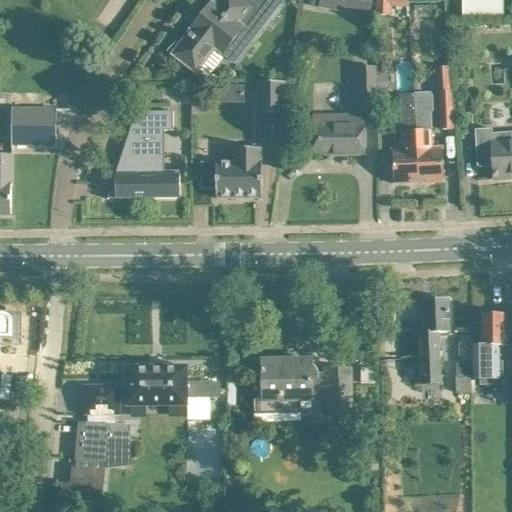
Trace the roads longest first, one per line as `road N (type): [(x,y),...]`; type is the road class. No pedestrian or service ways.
road 1 (tertiary): [(511,243),(60,258)]
road 2 (residential): [(60,258),(71,151),(87,107),(157,0)]
road 3 (residential): [(33,511),(60,258)]
